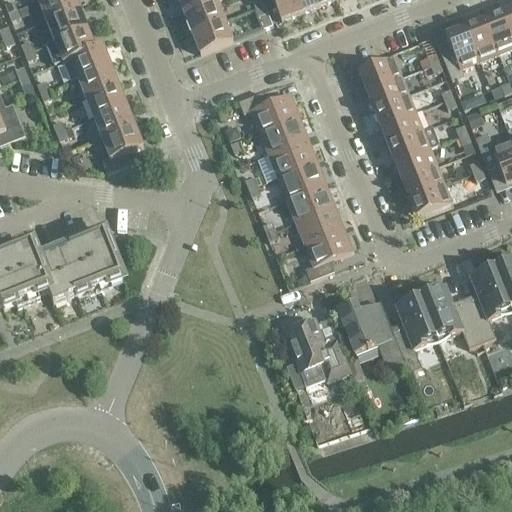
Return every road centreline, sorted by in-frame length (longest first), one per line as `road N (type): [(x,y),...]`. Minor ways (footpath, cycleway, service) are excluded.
road 1 (residential): [(105,427),(192,203)]
road 2 (residential): [(394,260),(310,54)]
road 3 (residential): [(192,203),(0,185)]
road 4 (residential): [(243,322),(394,260)]
road 5 (residential): [(174,109),(310,54)]
road 6 (residential): [(310,54),(445,0)]
road 7 (residential): [(394,260),(404,266),(511,226)]
road 8 (residential): [(0,470),(26,437),(67,425),(105,427)]
